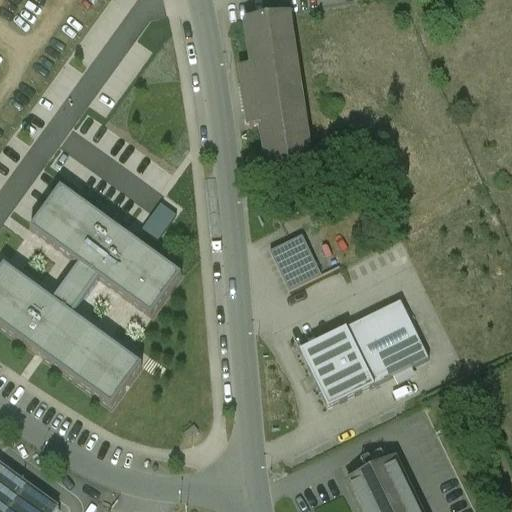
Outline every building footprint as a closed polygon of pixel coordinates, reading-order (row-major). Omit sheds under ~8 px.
[(288,18),(246,24),(253,69),(241,71),(250,131),(262,129),(268,174),(310,168),(288,18)] [(50,303),(0,267),(0,324),(106,400),(133,362),(67,315),(93,279),(144,315),(174,272),(51,186),(24,224),(78,262),(50,303)] [(155,206),(143,226),(157,234),(169,214),(155,206)] [(321,278),(302,239),(269,255),(288,295),(321,278)] [(429,367),(400,310),(349,336),(378,393),(429,367)] [(349,338),(302,361),(329,415),(376,392),(349,338)] [(359,463),(365,475),(386,465),(380,453),(359,463)] [(365,475),(347,484),(360,511),(417,511),(393,461),(386,465),(365,475)] [(0,511),(55,511),(58,509),(0,466),(0,511)]
